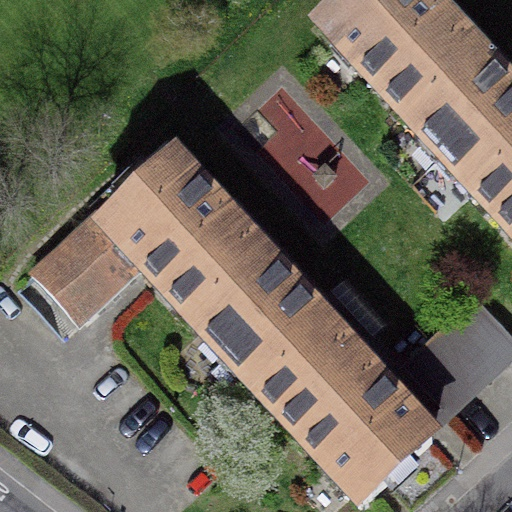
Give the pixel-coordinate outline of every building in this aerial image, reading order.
[(511,97),(421,0),(353,0),(319,32),(440,162),(511,97)] [(511,98),(511,97),(440,162),(511,240),(511,98)] [(294,297),(173,166),(106,227),(103,230),(141,272),(224,362),(294,297)] [(79,329),(141,272),(103,230),(106,227),(97,218),(32,278),(79,329)] [(431,445),(294,297),(224,362),(361,510),(431,445)] [(511,349),(475,309),(408,371),(448,415),(511,356),(511,349)]
